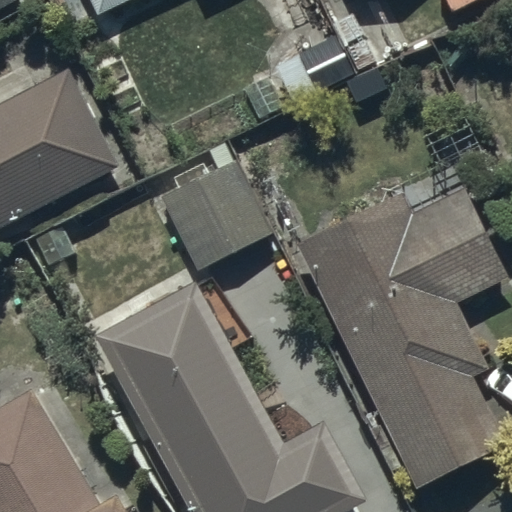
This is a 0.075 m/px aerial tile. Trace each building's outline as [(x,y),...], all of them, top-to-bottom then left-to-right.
[(0,0),(0,11),(20,0),(0,0)] [(92,0),(101,17),(136,0),(92,0)] [(0,232),(123,168),(74,74),(38,93),(23,64),(0,75),(0,232)] [(170,196),(204,270),(277,236),(242,162),(170,196)] [(405,196),(301,247),(420,492),(507,449),(473,381),(491,372),(459,308),(510,283),(467,195),(416,220),(405,196)] [(195,511),(353,511),(369,504),(328,428),(293,447),(206,286),(103,342),(195,511)] [(136,511),(129,500),(110,511),(39,390),(0,413),(0,511),(136,511)]
